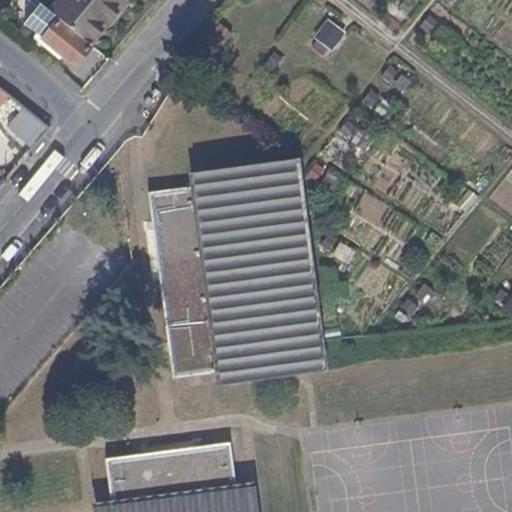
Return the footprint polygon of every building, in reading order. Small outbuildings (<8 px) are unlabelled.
[(91,44),(119,9),(126,0),(56,0),(49,9),(91,44)] [(90,47),(38,4),(24,22),(36,31),(48,41),(77,64),(90,47)] [(309,42),(326,55),(346,30),(329,17),(309,42)] [(48,41),(36,31),(32,36),(44,45),(48,41)] [(21,103),(0,86),(0,113),(5,118),(7,120),(21,103)] [(29,145),(48,126),(24,103),(5,123),(29,145)] [(422,158),(409,172),(424,186),(437,172),(422,158)] [(324,368),(308,241),(298,166),(194,179),(195,188),(152,193),(175,377),(191,375),(218,371),(219,382),(324,368)] [(421,218),(432,198),(416,188),(405,208),(421,218)] [(253,511),(250,486),(234,488),(228,444),(108,459),(114,504),(100,506),(100,511),(253,511)]
